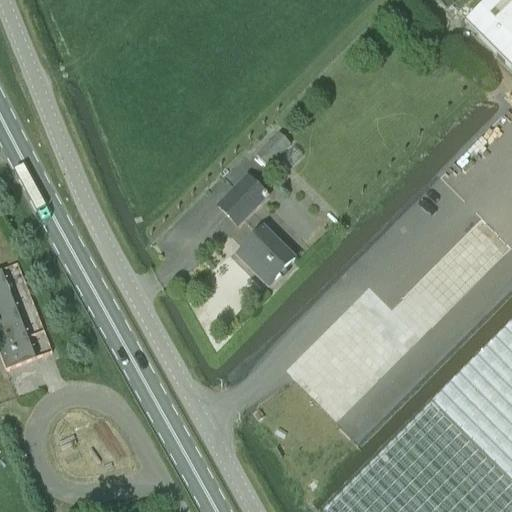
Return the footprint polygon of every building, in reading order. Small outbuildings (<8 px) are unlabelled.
[(511,511),(511,0),(490,0),(464,26),(511,73),(511,325),(325,511),(511,511)] [(267,170),(279,158),(290,148),(276,136),(255,157),(267,170)] [(238,228),(267,199),(247,179),(218,208),(238,228)] [(267,289),(294,262),(263,231),(236,258),(267,289)] [(0,358),(5,372),(35,360),(1,273),(0,273),(0,358)]
